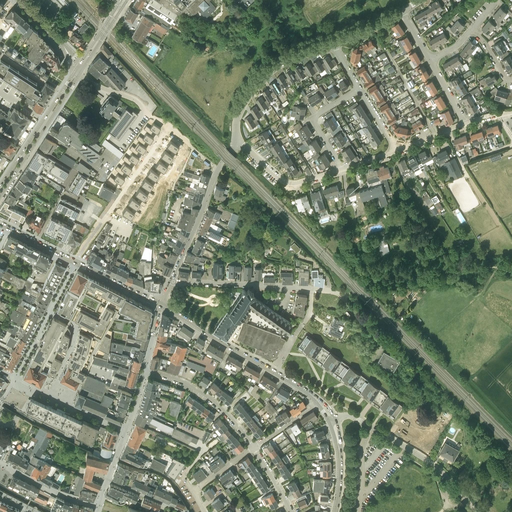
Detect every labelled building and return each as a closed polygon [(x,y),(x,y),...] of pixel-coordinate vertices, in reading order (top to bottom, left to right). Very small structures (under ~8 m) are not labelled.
[(172,22),(178,13),(156,0),(149,0),(148,3),(144,10),(144,12),(145,12),(162,23),(168,27),(170,28),(173,24),(173,23),(172,22)] [(156,0),(181,15),(185,11),(191,17),(199,11),(205,18),(216,8),(209,1),(210,0),(156,0)] [(442,7),(438,0),(437,0),(433,3),(439,13),(440,12),(439,9),(442,7)] [(143,14),(144,12),(144,10),(148,3),(145,1),(141,8),(139,12),(143,14)] [(428,5),(429,8),(432,13),(433,13),(436,11),(438,14),(439,13),(433,3),(428,5)] [(141,8),(133,4),(131,8),(139,12),(141,8)] [(132,21),(138,12),(142,14),(143,14),(139,12),(131,8),(129,6),(124,15),(125,17),(132,21)] [(497,11),(503,17),(507,13),(510,15),(511,13),(506,8),(504,10),(501,7),(497,11)] [(429,8),(425,10),(431,21),(432,20),(430,17),(434,15),(433,13),(432,13),(429,8)] [(5,17),(12,24),(13,25),(14,24),(15,25),(21,16),(20,15),(14,10),(12,10),(5,17)] [(429,22),(431,21),(425,10),(420,13),(424,20),(428,18),(429,22)] [(496,18),(494,20),(500,26),(502,23),(500,21),(503,17),(497,11),(493,15),(496,18)] [(415,16),(421,26),(423,25),(421,22),(424,20),(420,13),(415,16)] [(157,25),(158,23),(144,15),(141,19),(150,25),(152,23),(157,25)] [(454,24),(461,29),(465,25),(461,22),(463,20),(458,15),(456,17),(458,19),(454,24)] [(19,30),(23,33),(29,24),(29,23),(26,20),(24,18),(21,16),(15,25),(17,27),(16,28),(19,31),(19,30)] [(167,29),(161,25),(158,23),(157,25),(152,23),(150,25),(141,19),(135,31),(145,37),(151,27),(164,34),(167,29)] [(489,20),(485,24),(492,30),(496,26),(498,28),(500,26),(494,20),(492,22),(489,20)] [(395,31),(401,27),(398,22),(390,28),(391,30),(394,28),(395,31)] [(23,38),(26,34),(28,35),(29,36),(34,29),(33,29),(33,27),(30,25),(29,24),(23,33),(20,36),(23,38)] [(457,34),(461,29),(454,24),(451,28),(448,25),(446,28),(451,33),(454,30),(457,34)] [(488,34),(492,30),(485,24),(482,28),(485,31),(483,34),(489,39),(491,36),(488,34)] [(401,27),(395,31),(393,33),(396,38),(405,32),(401,27)] [(37,32),(34,29),(29,36),(28,35),(25,41),(30,45),(27,50),(30,51),(31,52),(36,44),(41,36),(40,36),(41,35),(38,34),(37,32)] [(145,37),(135,31),(134,33),(133,32),(132,34),(132,35),(132,36),(145,44),(148,39),(145,37)] [(437,32),(443,43),(448,40),(444,33),(440,34),(439,31),(437,32)] [(74,41),(76,42),(79,37),(80,37),(81,36),(77,33),(75,32),(74,32),(73,32),(72,34),(72,35),(72,36),(70,39),(74,41)] [(438,36),(434,38),(438,45),(443,43),(437,32),(436,33),(438,36)] [(49,45),(41,36),(36,44),(31,52),(30,51),(26,56),(38,64),(42,56),(43,56),(50,46),(49,45)] [(407,36),(397,42),(400,47),(401,46),(410,41),(407,36)] [(86,42),(80,37),(79,37),(76,42),(75,43),(78,45),(82,48),(85,44),(84,44),(86,42)] [(429,37),(428,38),(434,48),(438,45),(434,38),(431,40),(429,37)] [(494,45),(496,50),(504,46),(507,44),(505,40),(503,40),(501,41),(500,38),(493,41),(495,44),(494,45)] [(375,46),(371,39),(367,42),(375,56),(377,54),(375,50),(377,49),(375,46)] [(467,45),(474,50),(476,47),(479,49),(480,48),(470,40),(467,45)] [(410,41),(401,46),(405,53),(410,50),(409,49),(413,47),(410,41)] [(375,56),(367,42),(362,45),(367,51),(369,54),(371,53),(373,57),(375,56)] [(5,52),(10,54),(14,49),(4,43),(1,49),(0,49),(5,52)] [(205,50),(209,52),(214,46),(209,43),(205,50)] [(114,56),(103,44),(100,48),(108,57),(110,60),(114,56)] [(467,45),(464,49),(473,57),(474,55),(471,53),(474,50),(467,45)] [(50,46),(43,56),(53,63),(58,56),(54,53),(54,50),(50,46)] [(352,55),(360,57),(361,53),(359,50),(362,48),(361,46),(358,48),(353,51),(352,55)] [(502,56),(508,53),(504,46),(496,50),(499,55),(500,54),(502,56)] [(14,58),(19,60),(23,55),(14,49),(10,54),(9,55),(14,58)] [(464,49),(460,53),(467,59),(469,56),(472,58),(473,57),(464,49)] [(412,60),(418,56),(415,51),(412,53),(411,51),(408,53),(412,60)] [(502,60),(505,65),(511,60),(511,59),(508,53),(502,56),(503,59),(502,60)] [(23,63),(28,66),(32,60),(23,55),(19,60),(18,61),(23,64),(23,63)] [(92,62),(99,70),(107,63),(103,58),(103,59),(100,55),(92,62)] [(361,65),(359,61),(360,57),(352,55),(351,60),(354,65),(354,64),(356,68),(361,65)] [(60,63),(58,56),(53,63),(52,66),(51,66),(56,70),(60,63)] [(337,64),(334,59),(331,61),(328,56),(323,59),(324,62),(328,67),(329,69),(337,64)] [(421,61),(418,56),(412,60),(416,67),(419,65),(418,63),(421,61)] [(463,66),(458,56),(453,58),(457,66),(460,64),(462,67),(463,66)] [(33,94),(36,96),(45,82),(40,79),(38,81),(2,57),(0,59),(0,75),(31,95),(32,96),(33,94)] [(454,68),(457,66),(453,58),(448,61),(454,72),(455,71),(454,68)] [(328,67),(324,62),(322,64),(319,59),(313,63),(315,66),(318,71),(319,73),(328,67)] [(33,69),(37,72),(41,66),(32,60),(28,66),(27,67),(32,70),(33,69)] [(454,72),(448,61),(443,64),(447,71),(451,70),(452,72),(454,72)] [(88,68),(88,69),(97,77),(101,80),(109,87),(110,86),(112,83),(103,74),(99,70),(92,62),(88,68)] [(367,63),(367,64),(364,66),(357,70),(360,74),(371,67),(370,65),(368,62),(367,63)] [(103,74),(111,67),(107,63),(99,70),(103,74)] [(312,67),(309,63),(304,66),(306,69),(309,74),(310,76),(318,71),(315,66),(312,67)] [(41,66),(37,72),(36,73),(41,76),(42,75),(46,78),(50,72),(48,71),(41,66)] [(309,74),(306,69),(303,71),(300,66),(294,69),(296,73),(300,78),(301,79),(309,74)] [(416,67),(420,74),(427,71),(424,66),(420,68),(419,66),(416,67)] [(118,90),(122,86),(125,83),(111,67),(103,74),(112,83),(115,86),(118,90)] [(360,74),(363,78),(372,72),(371,70),(373,69),(371,67),(360,74)] [(291,83),(300,78),(296,73),(294,74),(291,70),(285,73),(288,77),(291,83)] [(372,72),(363,78),(365,82),(376,75),(377,76),(380,73),(379,71),(375,73),(373,74),(372,72)] [(426,78),(430,76),(427,71),(420,74),(424,81),(427,80),(426,78)] [(283,88),(291,83),(288,77),(285,79),(282,74),(277,78),(280,84),(283,88)] [(489,85),(497,80),(495,75),(492,77),(490,74),(480,80),(483,85),(487,82),(489,85)] [(339,83),(343,90),(348,87),(346,83),(348,82),(344,75),(342,77),(344,80),(339,83)] [(376,75),(365,82),(367,87),(375,82),(377,80),(376,78),(377,77),(377,76),(376,75)] [(463,76),(462,75),(451,81),(454,85),(461,81),(460,78),(463,76)] [(429,89),(435,86),(432,80),(429,82),(428,81),(425,82),(429,89)] [(275,94),(284,89),(283,88),(280,84),(278,86),(275,81),(269,85),(273,91),(275,94)] [(334,96),(338,93),(336,89),(338,88),(334,81),(332,83),(334,86),(329,89),(334,96)] [(463,84),(461,81),(454,85),(457,90),(467,84),(466,83),(463,84)] [(55,88),(45,82),(36,96),(35,98),(44,104),(55,88)] [(369,89),(371,93),(383,86),(382,84),(380,85),(379,83),(376,84),(369,89)] [(405,84),(399,87),(401,92),(407,89),(405,84)] [(457,90),(459,95),(467,91),(465,87),(468,86),(467,84),(457,90)] [(383,86),(371,93),(372,93),(374,97),(384,91),(383,89),(384,88),(387,87),(385,85),(383,86)] [(325,92),(329,99),(334,96),(329,89),(325,92),(321,86),(318,87),(322,94),(325,92)] [(438,91),(435,86),(429,89),(433,96),(435,95),(434,93),(438,91)] [(317,102),(322,99),(320,95),(322,94),(318,87),(311,92),(317,102)] [(464,104),(472,99),(470,96),(479,91),(477,87),(471,91),(472,93),(462,99),(464,104)] [(494,98),(500,100),(503,91),(502,90),(502,91),(497,89),(495,87),(490,91),(492,94),(495,95),(494,98)] [(277,97),(275,94),(273,91),(271,93),(268,88),(262,92),(267,100),(268,102),(277,97)] [(376,101),(388,94),(386,92),(385,93),(384,91),(374,97),(377,101),(376,101)] [(503,91),(500,100),(505,102),(504,104),(509,105),(511,99),(511,97),(511,92),(508,93),(503,91)] [(317,102),(311,92),(304,96),(308,103),(310,101),(313,105),(317,102)] [(376,101),(379,105),(386,101),(389,99),(387,97),(389,96),(388,94),(376,101)] [(40,111),(44,104),(35,98),(32,96),(31,95),(31,96),(29,95),(27,97),(26,97),(25,98),(24,100),(25,101),(29,104),(36,108),(40,111)] [(432,105),(436,102),(437,104),(443,100),(441,95),(437,97),(436,95),(429,99),(432,105)] [(100,110),(104,113),(109,117),(112,114),(113,112),(112,112),(113,109),(118,101),(114,99),(110,96),(109,96),(107,98),(108,99),(103,105),(102,106),(101,106),(100,108),(100,109),(100,110)] [(262,97),(256,100),(261,109),(262,110),(271,105),(268,102),(267,100),(264,102),(262,97)] [(464,104),(467,108),(478,102),(477,101),(474,103),(472,99),(464,104)] [(438,112),(438,110),(446,106),(443,100),(437,104),(439,107),(436,108),(436,109),(434,110),(436,113),(438,112)] [(380,107),(383,111),(394,104),(393,102),(392,103),(390,101),(388,103),(387,103),(380,107)] [(353,109),(355,113),(363,108),(360,104),(358,105),(357,102),(348,107),(350,111),(353,109)] [(478,102),(467,108),(470,113),(477,109),(475,106),(478,104),(478,102)] [(394,108),(396,107),(394,104),(383,111),(383,112),(383,111),(386,115),(395,109),(394,108)] [(256,106),(250,110),(256,118),(256,120),(265,114),(262,110),(261,109),(259,111),(256,106)] [(20,137),(26,128),(25,128),(26,126),(27,126),(31,120),(14,108),(11,111),(9,110),(7,112),(8,113),(8,114),(0,108),(0,122),(4,126),(3,127),(18,137),(19,138),(19,137),(20,137)] [(355,113),(358,118),(366,113),(363,108),(355,113)] [(402,111),(403,110),(402,109),(402,108),(398,110),(397,111),(395,109),(386,115),(388,119),(388,120),(399,113),(402,111)] [(128,128),(136,116),(131,112),(126,109),(121,115),(122,116),(119,120),(110,131),(109,131),(109,132),(114,136),(123,124),(128,128)] [(122,116),(121,115),(113,109),(112,112),(113,112),(112,114),(119,120),(122,116)] [(291,116),(304,119),(305,113),(292,110),(291,116)] [(443,116),(444,119),(451,116),(449,110),(441,113),(442,116),(443,116)] [(324,122),(327,126),(336,121),(334,116),(331,111),(326,115),(328,119),(324,122)] [(358,118),(361,122),(369,118),(366,113),(358,118)] [(399,115),(400,114),(399,113),(388,120),(391,124),(398,119),(400,117),(399,115)] [(58,115),(48,131),(48,132),(49,132),(51,134),(60,140),(65,144),(66,143),(69,144),(69,143),(77,149),(94,162),(100,154),(97,152),(101,147),(87,136),(70,123),(70,122),(60,115),(60,114),(59,114),(59,115),(58,115)] [(413,116),(420,128),(425,125),(420,118),(418,115),(416,117),(415,115),(413,116)] [(256,120),(256,118),(253,120),(250,116),(245,119),(251,129),(259,124),(256,120)] [(412,123),(416,130),(420,128),(413,116),(411,117),(412,119),(410,120),(412,123)] [(454,122),(451,116),(444,119),(446,122),(445,122),(446,125),(449,124),(449,125),(452,123),(454,122)] [(364,127),(370,123),(372,122),(369,118),(361,122),(364,127)] [(336,121),(327,126),(330,131),(334,128),(336,131),(341,128),(340,125),(337,120),(336,121)] [(144,129),(151,134),(153,131),(157,133),(161,128),(153,123),(150,128),(146,125),(144,129)] [(373,128),(370,123),(364,127),(362,128),(365,132),(373,128)] [(119,140),(128,128),(123,124),(114,136),(119,140)] [(402,135),(404,127),(399,126),(397,127),(395,124),(392,126),(394,129),(397,134),(402,135)] [(501,134),(498,124),(492,126),(494,137),(496,136),(495,133),(498,132),(498,135),(501,134)] [(302,134),(310,130),(307,125),(303,127),(301,125),(295,129),(296,131),(300,130),(302,134)] [(490,138),(494,137),(492,126),(486,128),(488,133),(486,134),(487,137),(489,136),(490,138)] [(404,127),(402,135),(406,136),(411,133),(414,131),(413,128),(409,131),(408,128),(404,127)] [(333,136),(336,141),(343,136),(343,137),(347,135),(345,132),(344,132),(341,128),(336,131),(337,134),(333,136)] [(376,132),(373,128),(365,132),(368,137),(376,132)] [(262,139),(269,135),(267,130),(258,136),(259,137),(260,137),(261,137),(262,139)] [(309,137),(313,134),(310,130),(302,134),(305,139),(302,141),(304,143),(300,146),(310,139),(309,137)] [(484,138),(486,137),(485,134),(483,135),(482,131),(476,133),(479,142),(485,141),(484,138)] [(376,132),(368,137),(371,142),(378,137),(376,132)] [(150,144),(154,138),(146,133),(143,138),(139,135),(137,139),(144,144),(146,141),(150,144)] [(272,133),(269,135),(262,139),(261,140),(262,142),(263,142),(264,141),(265,143),(265,144),(272,139),(275,138),(272,133)] [(470,139),(471,142),(473,142),(474,145),(480,143),(479,142),(476,133),(471,135),(472,139),(470,139)] [(16,146),(0,135),(0,140),(1,142),(0,144),(0,143),(0,146),(7,151),(7,152),(6,152),(6,153),(7,154),(8,155),(9,155),(10,154),(14,148),(14,149),(14,148),(15,148),(16,147),(16,146)] [(465,135),(460,137),(463,147),(468,145),(469,146),(471,145),(469,140),(467,140),(465,135)] [(336,141),(339,146),(343,143),(345,146),(350,142),(349,140),(346,141),(343,137),(343,136),(336,141)] [(56,144),(45,137),(39,147),(42,148),(41,148),(51,154),(52,154),(51,153),(56,144)] [(378,137),(371,142),(374,146),(381,142),(378,137)] [(460,137),(454,139),(457,149),(463,147),(460,137)] [(106,147),(120,158),(124,153),(105,139),(101,144),(106,147)] [(275,144),(272,139),(265,144),(265,143),(263,144),(264,146),(266,146),(268,148),(269,147),(270,147),(270,146),(275,144)] [(312,142),(310,139),(300,146),(301,147),(300,147),(301,149),(306,146),(308,150),(311,149),(319,144),(316,139),(312,142)] [(171,140),(167,146),(175,152),(179,147),(181,148),(183,145),(178,142),(176,144),(171,140)] [(277,142),(275,144),(270,146),(270,147),(269,147),(270,149),(271,149),(272,148),(273,150),(273,151),(280,146),(277,142)] [(350,142),(345,146),(346,148),(342,151),(345,156),(352,151),(350,146),(352,145),(350,142)] [(143,153),(147,148),(139,143),(136,148),(132,145),(130,149),(137,154),(139,151),(143,153)] [(311,155),(313,158),(319,154),(317,151),(322,149),(319,144),(311,149),(314,153),(311,155)] [(276,155),(283,151),(280,146),(273,151),(273,150),(271,151),(272,153),(273,153),(274,153),(275,155),(276,155)] [(37,150),(27,166),(38,172),(41,174),(59,186),(60,186),(64,188),(65,189),(67,190),(69,187),(85,197),(92,180),(78,172),(70,167),(69,170),(37,150)] [(165,150),(161,156),(169,161),(173,156),(175,158),(177,155),(172,151),(170,154),(165,150)] [(427,154),(425,150),(419,153),(422,160),(421,161),(423,164),(433,159),(430,153),(427,154)] [(449,156),(446,150),(438,153),(441,160),(444,158),(445,162),(451,175),(460,171),(454,158),(450,160),(449,156)] [(278,159),(285,155),(283,151),(276,155),(275,155),(274,156),(275,157),(276,158),(277,157),(278,159)] [(352,151),(345,156),(348,160),(352,158),(355,162),(362,157),(359,153),(355,155),(352,151)] [(136,164),(139,158),(132,153),(129,158),(125,155),(123,159),(130,164),(132,161),(136,164)] [(72,167),(76,162),(63,154),(59,159),(72,167)] [(319,154),(313,158),(314,160),(317,158),(320,163),(328,158),(325,154),(321,156),(319,154)] [(288,160),(288,159),(285,155),(278,159),(277,160),(278,162),(279,162),(280,161),(281,164),(282,163),(284,162),(283,162),(288,160)] [(459,157),(462,162),(463,164),(468,162),(466,155),(459,157)] [(414,156),(408,159),(415,172),(421,169),(414,156)] [(286,167),(293,162),(290,158),(288,159),(288,160),(283,162),(284,162),(282,163),(283,165),(284,165),(285,164),(286,166),(286,167)] [(320,163),(323,168),(331,163),(328,158),(320,163)] [(159,160),(155,166),(164,171),(167,166),(169,168),(171,165),(166,161),(164,164),(159,160)] [(404,160),(398,162),(403,176),(410,173),(412,178),(416,176),(412,169),(410,170),(409,169),(408,169),(404,160)] [(78,164),(76,162),(72,167),(77,170),(78,169),(88,177),(91,174),(88,172),(90,169),(79,162),(78,164)] [(296,167),(293,162),(286,167),(286,166),(284,167),(285,169),(287,169),(289,171),(296,167)] [(128,174),(132,169),(125,163),(121,168),(118,166),(115,169),(122,174),(125,171),(128,174)] [(27,166),(24,171),(35,179),(37,180),(41,174),(38,172),(27,166)] [(391,176),(388,166),(384,168),(384,167),(380,168),(380,169),(377,170),(384,193),(385,193),(390,192),(386,179),(384,180),(383,178),(391,176)] [(289,171),(287,172),(288,173),(289,174),(290,173),(292,175),(295,174),(297,177),(302,173),(299,167),(297,168),(296,167),(289,171)] [(151,168),(147,174),(156,180),(159,175),(161,176),(163,173),(158,170),(156,172),(151,168)] [(384,193),(377,170),(374,171),(373,168),(369,170),(370,172),(367,173),(369,182),(371,182),(373,187),(356,192),(356,198),(357,215),(358,215),(366,212),(362,200),(378,195),(381,206),(388,204),(385,193),(384,193)] [(190,177),(207,182),(209,176),(202,173),(201,176),(184,170),(183,174),(190,177)] [(35,179),(24,171),(19,178),(32,186),(34,183),(37,185),(39,182),(35,179)] [(121,184),(125,179),(117,174),(114,179),(110,176),(108,179),(115,184),(117,182),(121,184)] [(206,187),(207,182),(190,177),(189,180),(197,182),(196,184),(206,187)] [(15,184),(28,192),(30,193),(34,188),(32,186),(19,178),(15,184)] [(141,184),(150,190),(153,184),(155,186),(157,183),(152,179),(150,182),(145,178),(141,184)] [(40,182),(39,182),(37,185),(34,183),(32,186),(34,188),(37,190),(38,187),(39,188),(43,182),(41,181),(40,182)] [(204,192),(206,187),(196,184),(194,183),(193,187),(196,188),(196,189),(204,192)] [(25,196),(28,192),(15,184),(10,192),(22,200),(25,196)] [(214,197),(218,199),(224,201),(226,196),(227,197),(229,194),(227,193),(228,190),(225,189),(226,186),(221,184),(220,187),(216,185),(213,192),(215,192),(214,197)] [(98,194),(110,199),(114,191),(103,185),(98,194)] [(338,198),(344,196),(344,190),(339,192),(337,185),(330,187),(332,194),(333,194),(334,198),(337,197),(338,198)] [(202,197),(204,192),(196,189),(187,186),(186,190),(191,192),(191,191),(194,192),(194,194),(202,197)] [(332,194),(330,187),(325,189),(324,186),(320,187),(323,194),(325,194),(327,199),(329,198),(328,196),(332,194)] [(356,192),(354,186),(353,187),(353,186),(350,187),(346,189),(349,198),(350,200),(356,198),(356,192)] [(139,188),(136,194),(144,200),(148,194),(150,196),(152,193),(146,189),(145,192),(139,188)] [(311,193),(316,210),(318,210),(319,212),(326,210),(325,207),(324,207),(319,191),(311,193)] [(22,207),(28,210),(30,206),(22,200),(10,192),(5,199),(14,203),(15,202),(17,203),(19,201),(24,205),(22,207)] [(202,197),(194,194),(188,192),(188,194),(189,194),(188,197),(201,202),(202,197)] [(304,210),(311,208),(306,195),(304,195),(304,196),(301,197),(301,196),(301,197),(300,197),(304,210)] [(192,207),(199,208),(201,202),(188,197),(185,196),(183,204),(192,206),(192,207)] [(132,197),(128,202),(137,208),(140,203),(142,204),(144,202),(139,198),(137,201),(132,197)] [(302,211),(304,210),(300,197),(298,198),(298,197),(298,198),(296,199),(296,198),(299,209),(301,208),(302,211)] [(437,197),(432,201),(439,211),(443,208),(439,201),(437,197)] [(61,198),(56,207),(76,217),(80,207),(61,198)] [(19,208),(4,201),(0,206),(0,211),(22,222),(24,217),(15,214),(19,208)] [(126,207),(122,212),(131,218),(135,213),(136,214),(138,212),(133,208),(131,211),(126,207)] [(219,220),(221,214),(215,211),(208,208),(207,208),(207,210),(206,212),(205,213),(212,217),(217,219),(219,220)] [(177,224),(182,226),(190,229),(193,222),(194,219),(197,214),(182,211),(177,224)] [(203,219),(214,224),(217,219),(212,217),(205,213),(203,219)] [(234,228),(239,216),(232,213),(227,224),(234,228)] [(252,217),(257,222),(261,219),(256,213),(252,217)] [(35,228),(40,231),(46,219),(41,216),(41,217),(37,215),(35,219),(33,218),(30,224),(32,225),(31,226),(32,225),(36,227),(35,228)] [(44,231),(43,233),(59,241),(60,242),(63,243),(64,244),(65,242),(72,227),(51,217),(44,231)] [(213,227),(214,224),(203,219),(200,224),(212,230),(213,227)] [(71,235),(68,242),(71,243),(71,244),(71,245),(73,246),(73,245),(74,245),(75,245),(77,246),(86,227),(82,225),(76,223),(71,235)] [(190,229),(177,224),(175,229),(178,231),(188,235),(190,229)] [(212,230),(200,224),(197,230),(198,230),(209,235),(209,234),(219,239),(220,237),(223,239),(221,241),(222,241),(222,240),(229,244),(230,240),(221,235),(212,230)] [(185,241),(188,235),(178,231),(177,232),(175,231),(175,232),(173,232),(172,236),(185,241)] [(10,248),(12,249),(17,240),(10,236),(7,237),(6,239),(3,245),(6,246),(6,247),(9,249),(10,248)] [(87,260),(90,262),(96,253),(98,250),(105,238),(101,236),(96,243),(97,244),(93,251),(92,250),(89,254),(90,255),(87,260)] [(176,240),(175,243),(183,246),(185,241),(172,236),(171,237),(172,238),(176,240)] [(205,249),(209,241),(200,237),(199,239),(197,238),(197,239),(194,244),(205,249)] [(17,240),(12,249),(16,251),(15,253),(18,254),(19,252),(22,254),(27,244),(17,240)] [(182,247),(183,246),(175,243),(168,240),(167,243),(174,246),(172,249),(180,252),(182,247)] [(383,245),(382,245),(382,246),(383,251),(384,255),(391,253),(389,247),(388,247),(387,241),(382,242),(383,245)] [(30,258),(35,260),(40,251),(27,244),(22,254),(20,256),(24,258),(25,255),(28,257),(26,259),(29,260),(30,258)] [(205,249),(194,244),(192,250),(191,252),(195,254),(196,253),(202,256),(205,249)] [(150,252),(152,246),(146,245),(144,250),(145,251),(143,255),(148,257),(149,252),(150,252)] [(99,267),(100,267),(104,270),(108,262),(108,261),(114,250),(108,247),(107,250),(105,255),(102,260),(102,262),(99,266),(99,267)] [(105,255),(107,250),(103,249),(102,250),(103,250),(102,253),(100,255),(95,265),(99,267),(99,266),(102,262),(102,260),(105,255)] [(96,253),(90,262),(93,264),(95,265),(100,255),(102,253),(103,250),(102,250),(101,250),(100,252),(98,250),(96,253)] [(40,251),(35,260),(32,266),(46,273),(48,267),(49,268),(52,263),(48,262),(50,258),(50,255),(49,256),(40,251)] [(109,272),(114,275),(118,266),(120,261),(124,253),(120,251),(117,260),(115,264),(113,263),(109,272)] [(158,255),(157,258),(158,258),(166,261),(167,259),(174,262),(177,254),(170,251),(169,255),(167,254),(164,253),(164,254),(163,256),(159,255),(158,255)] [(184,257),(183,261),(188,263),(190,263),(197,264),(199,265),(200,262),(199,262),(199,260),(204,261),(205,258),(202,257),(201,256),(198,255),(191,253),(187,252),(184,257)] [(104,270),(109,272),(113,263),(117,256),(113,254),(109,262),(108,261),(108,262),(104,270)] [(165,264),(166,261),(158,258),(156,261),(161,263),(159,266),(163,268),(162,272),(169,275),(172,267),(165,264)] [(144,264),(144,273),(150,273),(151,261),(146,261),(146,260),(140,259),(140,263),(144,264)] [(130,266),(132,263),(132,262),(130,260),(129,262),(127,267),(125,266),(123,269),(120,277),(125,280),(127,274),(129,271),(130,268),(130,266)] [(49,273),(44,284),(49,287),(54,289),(57,283),(58,281),(59,279),(60,277),(60,276),(61,275),(62,274),(63,272),(63,273),(63,272),(65,267),(61,265),(60,265),(60,263),(59,262),(58,262),(58,264),(56,263),(56,262),(55,262),(49,273)] [(130,283),(130,284),(143,289),(143,280),(144,280),(144,276),(144,273),(144,264),(140,263),(139,274),(135,272),(134,272),(130,283)] [(213,263),(213,270),(213,278),(223,278),(223,264),(213,263)] [(118,266),(114,275),(120,277),(123,269),(125,266),(125,265),(122,264),(121,267),(118,266)] [(0,277),(2,279),(22,289),(22,288),(26,279),(20,276),(22,272),(14,268),(14,269),(5,265),(3,268),(0,266),(0,277)] [(240,271),(241,266),(236,266),(236,265),(229,265),(228,276),(228,277),(235,277),(235,271),(240,271)] [(136,269),(133,268),(130,266),(130,268),(129,271),(127,274),(125,280),(124,281),(130,283),(134,272),(135,272),(136,269)] [(178,270),(177,275),(178,276),(178,277),(187,278),(188,276),(189,271),(189,267),(181,266),(180,266),(180,270),(178,270)] [(244,267),(244,279),(251,279),(252,268),(244,267)] [(309,271),(303,271),(303,269),(299,269),(299,271),(298,284),(299,284),(301,284),(301,283),(308,283),(308,284),(311,284),(312,278),(308,278),(309,271)] [(314,284),(323,285),(325,279),(318,278),(318,270),(312,271),(312,278),(314,278),(314,281),(314,284)] [(77,271),(23,376),(41,385),(62,397),(69,384),(76,387),(80,380),(83,381),(91,362),(93,357),(93,354),(108,358),(112,329),(135,334),(137,323),(137,322),(117,318),(119,316),(116,314),(119,308),(125,296),(77,271)] [(151,272),(150,273),(144,273),(144,276),(144,280),(145,286),(145,288),(148,289),(149,285),(149,283),(153,282),(152,280),(151,280),(151,278),(152,278),(152,277),(151,275),(152,275),(151,272)] [(263,276),(263,282),(274,283),(275,277),(273,277),(274,274),(272,273),(267,272),(266,274),(266,276),(263,276)] [(283,276),(283,283),(283,282),(287,282),(287,283),(292,283),(293,276),(292,276),(292,273),(280,272),(280,276),(283,276)] [(148,290),(155,291),(156,282),(156,281),(155,281),(155,277),(152,278),(151,278),(151,280),(152,280),(153,282),(149,283),(149,285),(148,289),(148,290)] [(48,301),(52,293),(41,287),(39,292),(31,287),(33,283),(32,283),(26,279),(22,288),(22,289),(22,288),(48,301)] [(41,315),(48,301),(22,288),(22,289),(16,302),(20,304),(41,315)] [(243,290),(243,289),(241,291),(242,291),(228,311),(227,310),(226,312),(239,321),(248,307),(254,311),(255,309),(251,304),(256,298),(252,295),(253,293),(248,289),(247,292),(244,289),(243,290)] [(307,295),(298,294),(297,296),(296,296),(293,310),(295,310),(294,313),(304,314),(305,308),(306,309),(307,302),(305,301),(307,295)] [(126,297),(125,296),(119,308),(139,318),(138,322),(136,328),(135,334),(147,337),(152,314),(151,314),(152,309),(145,305),(144,306),(141,304),(142,304),(139,302),(139,303),(132,299),(129,297),(129,298),(126,297)] [(287,331),(292,323),(256,298),(251,304),(255,309),(287,331)] [(16,311),(38,321),(41,315),(20,304),(16,310),(16,311)] [(16,324),(32,332),(38,321),(16,311),(16,310),(13,308),(7,320),(12,322),(16,323),(16,324)] [(212,331),(226,340),(239,321),(226,312),(212,331)] [(178,321),(162,314),(160,323),(174,326),(177,327),(177,326),(178,321)] [(340,321),(334,319),(332,325),(332,326),(331,329),(330,329),(328,333),(340,338),(342,333),(338,332),(339,325),(341,326),(344,322),(340,320),(340,321)] [(285,340),(284,339),(281,338),(281,336),(248,324),(243,322),(237,339),(256,347),(255,352),(273,358),(273,356),(276,357),(285,340)] [(169,331),(173,332),(173,331),(174,326),(160,323),(159,328),(167,330),(168,330),(169,331)] [(18,337),(27,341),(28,341),(32,332),(16,324),(13,329),(5,325),(3,329),(18,337)] [(187,341),(188,340),(193,333),(183,326),(178,333),(184,337),(183,339),(187,341)] [(159,328),(156,339),(169,342),(170,342),(171,340),(167,339),(167,335),(171,336),(171,333),(173,333),(174,332),(173,332),(169,331),(168,330),(167,330),(159,328)] [(124,334),(123,338),(141,342),(139,348),(144,350),(148,337),(147,337),(135,334),(124,332),(123,334),(124,334)] [(317,359),(326,348),(306,334),(298,345),(317,359)] [(18,337),(17,340),(10,336),(6,344),(12,348),(13,348),(21,353),(27,341),(18,337)] [(199,337),(194,345),(198,347),(197,348),(199,349),(198,352),(201,353),(203,349),(201,348),(205,341),(199,337)] [(169,342),(156,339),(155,346),(158,346),(167,349),(169,342)] [(109,350),(141,360),(144,350),(139,348),(132,346),(125,345),(116,342),(114,342),(110,341),(109,350)] [(170,342),(169,342),(167,349),(174,350),(176,344),(172,343),(170,342)] [(210,344),(210,343),(206,350),(213,354),(216,348),(210,344)] [(174,350),(173,355),(183,358),(185,352),(187,347),(176,344),(174,350)] [(11,371),(13,370),(18,359),(10,355),(5,353),(6,351),(0,347),(0,364),(4,367),(11,371)] [(11,354),(10,355),(18,359),(21,353),(13,348),(12,348),(10,351),(9,353),(11,354)] [(219,358),(223,352),(216,348),(213,354),(219,358)] [(337,373),(345,362),(326,348),(317,359),(337,373)] [(138,370),(141,360),(109,350),(108,357),(109,357),(109,359),(126,363),(125,366),(138,370)] [(393,372),(400,361),(383,351),(377,363),(393,372)] [(93,357),(91,362),(103,365),(111,368),(114,368),(112,374),(112,375),(114,376),(111,382),(110,385),(108,390),(112,392),(114,393),(115,392),(116,388),(119,383),(124,385),(125,382),(134,385),(138,370),(125,366),(125,367),(121,365),(107,361),(108,358),(93,354),(93,357)] [(173,355),(171,361),(181,364),(182,359),(183,359),(183,358),(173,355)] [(231,366),(235,359),(229,355),(226,361),(229,363),(229,364),(231,366)] [(152,356),(150,366),(159,369),(160,365),(162,359),(155,357),(152,356)] [(242,363),(235,359),(231,366),(235,368),(236,367),(239,369),(242,363)] [(181,364),(171,361),(170,361),(169,365),(168,366),(166,370),(170,371),(177,373),(179,369),(181,364)] [(205,367),(188,361),(186,366),(191,368),(204,373),(205,367)] [(345,362),(337,373),(356,388),(364,377),(345,362)] [(253,369),(246,365),(243,371),(246,373),(245,374),(248,376),(253,369)] [(253,369),(248,376),(252,378),(252,377),(256,379),(259,373),(253,369)] [(113,397),(110,396),(106,394),(108,390),(110,385),(107,384),(104,383),(89,376),(86,375),(83,381),(83,383),(82,383),(81,385),(82,385),(81,387),(81,388),(80,390),(79,391),(80,391),(79,393),(78,393),(78,394),(77,396),(76,397),(77,397),(76,399),(75,400),(76,400),(75,402),(74,402),(74,403),(75,403),(80,405),(80,406),(104,416),(109,406),(113,397),(113,398),(113,397)] [(203,385),(205,386),(210,378),(208,376),(207,378),(203,375),(199,381),(203,384),(203,385)] [(265,386),(269,379),(263,375),(259,381),(263,383),(262,384),(265,386)] [(375,402),(383,391),(364,377),(356,388),(375,402)] [(167,390),(169,385),(148,378),(144,391),(155,395),(155,394),(155,395),(159,396),(160,393),(158,393),(159,390),(160,390),(161,387),(167,390)] [(276,383),(269,379),(265,386),(268,388),(269,387),(273,389),(276,383)] [(219,386),(220,384),(217,382),(215,384),(214,382),(208,389),(213,393),(214,392),(219,386)] [(255,384),(253,387),(250,392),(257,399),(260,395),(256,392),(259,387),(255,384)] [(219,386),(214,392),(219,395),(223,390),(219,386)] [(280,387),(276,394),(286,400),(288,396),(290,393),(287,391),(288,390),(281,386),(280,387)] [(116,388),(115,392),(118,393),(118,395),(120,395),(129,399),(131,394),(121,390),(116,388)] [(223,390),(219,395),(224,399),(228,394),(223,390)] [(140,405),(155,410),(158,400),(154,398),(155,395),(155,394),(155,395),(144,391),(140,405)] [(383,391),(375,402),(394,416),(403,405),(383,391)] [(129,399),(120,395),(118,395),(117,394),(116,398),(118,399),(124,401),(122,405),(127,407),(129,399)] [(223,400),(228,405),(233,398),(228,394),(224,399),(223,400)] [(185,401),(190,405),(194,399),(189,395),(185,401)] [(115,398),(113,398),(113,397),(109,406),(116,409),(118,410),(118,412),(124,414),(125,412),(127,407),(122,405),(124,401),(118,399),(116,398),(115,398)] [(78,419),(79,418),(69,414),(65,412),(65,413),(31,398),(26,408),(30,410),(28,412),(66,430),(67,427),(77,432),(82,421),(81,421),(78,419)] [(195,409),(199,403),(194,399),(190,405),(195,409)] [(166,415),(176,419),(181,403),(171,400),(166,415)] [(275,412),(276,410),(279,407),(277,405),(274,408),(268,401),(264,407),(271,415),(275,412)] [(306,406),(302,401),(299,403),(298,402),(295,404),(300,411),(306,406)] [(239,402),(233,408),(237,413),(238,412),(243,408),(239,402)] [(195,409),(200,412),(204,407),(199,403),(195,409)] [(293,415),(300,411),(295,404),(292,406),(293,408),(290,410),(293,415)] [(157,411),(155,410),(140,405),(138,410),(138,411),(152,417),(159,421),(160,418),(155,416),(157,411)] [(109,406),(104,416),(121,423),(121,422),(124,414),(118,412),(118,410),(116,409),(109,406)] [(200,412),(205,416),(210,410),(204,407),(200,412)] [(238,412),(242,417),(247,412),(243,408),(238,412)] [(211,420),(215,414),(210,410),(205,416),(211,420)] [(280,414),(285,421),(290,418),(287,414),(288,414),(285,410),(280,414)] [(147,426),(149,422),(152,417),(138,411),(134,420),(136,421),(136,422),(142,425),(143,424),(147,426)] [(307,415),(311,422),(315,420),(316,419),(315,418),(317,417),(313,411),(307,415)] [(247,412),(242,417),(246,421),(251,417),(247,412)] [(280,424),(285,421),(280,414),(277,416),(275,417),(280,424)] [(251,417),(246,421),(250,426),(255,422),(258,420),(254,415),(251,417)] [(300,419),(304,425),(305,425),(306,425),(308,424),(311,422),(307,415),(300,419)] [(171,434),(172,433),(173,428),(173,427),(161,422),(159,421),(152,417),(149,422),(150,422),(150,423),(157,426),(156,427),(171,434)] [(213,423),(217,428),(223,423),(219,418),(213,423)] [(78,435),(80,436),(92,442),(92,440),(93,441),(96,432),(99,426),(87,420),(87,421),(83,419),(82,421),(77,432),(76,435),(75,435),(74,438),(79,440),(80,437),(78,436),(78,435)] [(147,427),(142,425),(136,422),(127,441),(138,446),(147,427)] [(254,431),(259,426),(255,422),(250,426),(254,431)] [(296,422),(286,429),(287,430),(288,431),(290,432),(291,432),(292,431),(293,431),(295,433),(301,429),(296,422)] [(404,432),(431,445),(435,437),(431,435),(434,428),(422,423),(420,427),(409,422),(404,432)] [(217,428),(221,433),(227,428),(223,423),(217,428)] [(104,435),(107,428),(99,425),(99,426),(96,432),(104,435)] [(253,432),(257,437),(263,432),(259,426),(254,431),(253,432)] [(30,473),(42,453),(51,438),(52,434),(39,428),(34,437),(38,439),(36,442),(37,442),(33,449),(32,451),(22,469),(24,470),(30,473)] [(102,446),(112,449),(117,432),(108,429),(107,428),(104,435),(103,439),(102,442),(102,443),(101,446),(102,446)] [(190,442),(191,441),(193,437),(173,428),(172,433),(190,442)] [(227,428),(221,433),(218,436),(222,441),(225,438),(231,433),(227,428)] [(324,433),(323,429),(313,433),(314,436),(315,436),(316,439),(325,436),(325,435),(325,433),(324,433)] [(202,440),(207,442),(211,432),(206,430),(202,440)] [(231,433),(225,438),(229,442),(235,438),(231,433)] [(233,447),(239,442),(235,437),(235,438),(229,442),(233,447)] [(0,439),(0,456),(0,457),(3,458),(2,458),(3,458),(9,446),(10,444),(9,443),(0,439)] [(125,446),(135,451),(136,450),(138,451),(140,447),(138,446),(127,441),(125,446)] [(231,449),(236,454),(244,447),(239,442),(233,447),(231,449)] [(267,453),(268,452),(273,448),(270,442),(263,447),(267,453)] [(445,443),(440,452),(447,456),(447,455),(449,456),(448,457),(453,460),(458,450),(455,448),(456,447),(452,445),(449,443),(448,445),(445,443)] [(10,462),(17,449),(14,448),(9,446),(3,458),(6,460),(10,462)] [(22,448),(20,447),(19,449),(17,448),(17,449),(10,462),(16,465),(19,460),(20,461),(25,451),(26,448),(23,446),(22,448)] [(112,449),(102,446),(102,447),(101,450),(100,450),(100,451),(100,452),(99,455),(93,453),(87,451),(86,457),(87,465),(94,467),(106,470),(112,449)] [(125,446),(120,456),(138,465),(139,465),(147,466),(149,461),(147,459),(148,457),(150,458),(152,453),(145,449),(143,455),(144,455),(143,457),(134,453),(135,451),(125,446)] [(271,457),(277,453),(273,448),(268,452),(271,457)] [(27,452),(25,451),(20,461),(19,460),(16,465),(17,466),(22,469),(32,451),(30,450),(29,449),(27,452)] [(46,455),(42,453),(30,473),(36,477),(46,461),(51,464),(53,459),(49,457),(50,455),(46,454),(46,455)] [(275,462),(280,458),(277,453),(271,457),(275,462)] [(217,455),(213,458),(220,467),(225,463),(220,456),(219,457),(217,455)] [(275,462),(278,467),(284,463),(288,461),(284,455),(280,458),(275,462)] [(171,459),(175,461),(167,472),(174,477),(185,462),(173,456),(171,459)] [(242,460),(237,464),(239,466),(242,464),(244,467),(246,466),(245,465),(251,461),(247,456),(242,460)] [(151,462),(149,461),(147,466),(149,466),(160,470),(163,472),(166,465),(153,458),(151,462)] [(209,463),(215,471),(220,467),(213,458),(210,460),(211,461),(209,463)] [(52,480),(46,477),(45,476),(50,466),(55,469),(56,467),(51,464),(46,461),(36,477),(42,480),(41,481),(42,481),(43,481),(44,482),(45,482),(49,485),(52,480)] [(205,473),(209,469),(204,461),(199,465),(201,468),(193,474),(198,480),(199,479),(199,480),(203,477),(206,474),(205,473)] [(251,461),(245,465),(246,466),(249,470),(255,467),(251,461)] [(133,470),(134,468),(118,463),(117,462),(115,468),(129,473),(129,474),(129,475),(129,476),(130,476),(132,470),(133,470)] [(282,472),(287,468),(284,463),(278,467),(282,472)] [(87,479),(91,480),(94,467),(87,465),(86,465),(83,477),(85,478),(87,479)] [(249,470),(253,477),(259,473),(255,466),(255,467),(249,470)] [(115,468),(114,472),(128,478),(129,476),(129,475),(129,474),(129,473),(115,468)] [(132,479),(129,485),(136,488),(140,478),(141,478),(142,475),(143,472),(144,470),(138,469),(134,468),(133,470),(132,470),(130,476),(131,476),(130,478),(132,479)] [(281,473),(284,478),(291,474),(287,468),(282,472),(281,473)] [(230,469),(225,473),(231,480),(233,479),(232,477),(235,476),(230,469)] [(114,472),(112,476),(112,477),(112,478),(113,478),(126,484),(128,478),(114,472)] [(453,511),(448,511),(415,511),(418,509),(421,509),(423,510),(424,510),(425,509),(430,508),(431,509),(432,508),(435,508),(435,507),(436,507),(437,508),(438,506),(438,505),(441,505),(440,500),(438,500),(438,499),(436,498),(435,499),(434,499),(434,498),(432,498),(430,497),(429,498),(428,498),(427,497),(425,498),(424,498),(423,497),(422,497),(421,499),(417,499),(413,496),(413,492),(414,491),(414,488),(413,487),(412,483),(414,481),(412,480),(412,478),(411,478),(411,477),(412,475),(410,474),(409,474),(409,472),(404,472),(404,474),(403,475),(402,476),(403,477),(403,478),(402,478),(402,481),(401,482),(402,483),(402,486),(401,487),(403,488),(403,493),(402,494),(403,495),(403,497),(400,500),(396,500),(395,499),(394,499),(393,501),(388,501),(387,500),(386,501),(383,501),(383,503),(382,503),(381,501),(379,503),(380,504),(377,504),(378,510),(380,509),(380,510),(382,511),(383,510),(384,510),(384,511),(386,511),(387,511),(388,511),(389,511),(390,511),(391,511),(392,511),(394,511),(395,511),(396,511),(397,511),(401,510),(402,511),(453,511)] [(140,478),(136,488),(141,490),(148,474),(145,473),(144,476),(142,475),(141,478),(140,478)] [(225,473),(220,477),(224,483),(227,481),(228,482),(231,480),(225,473)] [(256,481),(262,477),(259,473),(253,477),(256,481)] [(141,490),(146,493),(150,483),(148,482),(148,480),(149,480),(150,477),(151,475),(148,474),(141,490)] [(6,486),(12,489),(13,485),(14,486),(18,478),(13,475),(10,482),(8,481),(6,486)] [(265,483),(262,477),(256,481),(259,487),(265,483)] [(25,496),(31,484),(18,478),(14,486),(18,488),(16,491),(25,496)] [(77,483),(73,494),(79,496),(80,491),(81,491),(82,487),(85,488),(87,479),(85,478),(83,485),(77,483)] [(150,483),(146,493),(153,496),(156,489),(155,488),(152,487),(155,480),(152,478),(150,483)] [(85,488),(87,489),(88,487),(92,489),(92,487),(99,490),(101,484),(91,480),(87,479),(85,488)] [(314,479),(312,489),(329,491),(329,487),(330,487),(331,481),(324,480),(314,479)] [(288,485),(291,491),(298,487),(294,481),(288,485)] [(110,484),(108,490),(117,495),(117,494),(122,497),(124,489),(111,483),(110,484)] [(263,492),(269,488),(265,483),(259,487),(263,492)] [(31,485),(31,484),(25,496),(31,499),(34,500),(39,489),(31,485)] [(79,496),(78,496),(85,498),(84,498),(88,499),(94,500),(96,494),(82,490),(82,489),(87,490),(87,489),(85,488),(82,487),(81,491),(80,491),(79,496)] [(153,496),(161,499),(165,489),(163,488),(162,489),(157,487),(156,489),(153,496)] [(301,489),(299,490),(298,487),(291,491),(294,496),(301,493),(302,492),(301,489)] [(214,495),(209,488),(203,492),(204,492),(205,492),(207,494),(206,495),(208,499),(214,495)] [(104,495),(106,495),(107,496),(117,502),(119,499),(123,501),(121,504),(123,505),(127,500),(129,501),(130,499),(133,493),(124,489),(122,497),(117,494),(117,495),(108,490),(107,490),(104,495)] [(165,489),(161,499),(169,502),(172,496),(172,494),(168,492),(168,490),(165,489)] [(169,502),(174,505),(178,495),(174,490),(172,494),(172,496),(169,502)] [(136,501),(138,495),(133,493),(130,499),(130,500),(133,501),(132,503),(134,504),(136,501)] [(268,502),(275,499),(272,493),(266,496),(268,502)] [(188,510),(188,509),(184,504),(183,501),(178,495),(174,505),(188,511),(188,510)] [(321,505),(322,505),(327,506),(328,496),(320,495),(319,501),(322,501),(321,505)] [(56,496),(54,501),(53,502),(54,502),(51,509),(57,511),(58,511),(64,500),(56,496)] [(144,497),(141,503),(136,501),(134,504),(143,509),(145,505),(143,509),(147,511),(150,506),(152,501),(144,497)] [(215,506),(217,509),(223,505),(219,498),(212,503),(214,506),(215,506)] [(305,498),(297,502),(300,507),(307,504),(305,498)] [(268,502),(271,508),(278,505),(275,499),(268,502)] [(69,503),(64,500),(58,511),(62,511),(64,509),(66,510),(69,503)] [(150,506),(155,508),(153,511),(156,511),(161,504),(152,501),(150,506)] [(70,511),(73,504),(69,503),(66,510),(67,509),(68,510),(68,511),(66,510),(65,511),(70,511)] [(315,511),(327,511),(328,511),(323,511),(320,511),(320,510),(319,504),(314,503),(315,511)]
